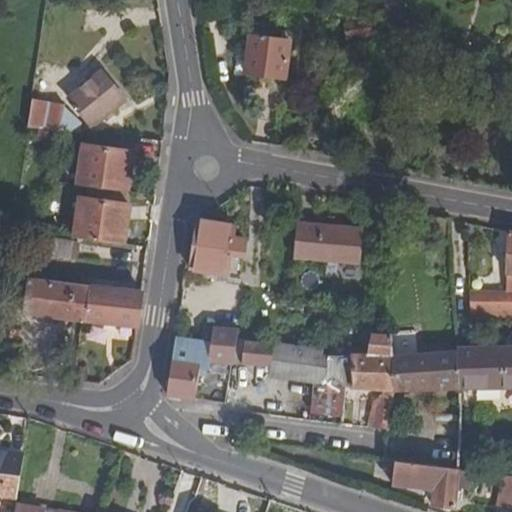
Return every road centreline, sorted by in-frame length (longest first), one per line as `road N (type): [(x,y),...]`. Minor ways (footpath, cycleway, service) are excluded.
road 1 (residential): [(511,211),(231,164)]
road 2 (residential): [(135,404),(177,444),(375,511)]
road 3 (residential): [(191,190),(173,220),(150,370),(135,404)]
road 4 (residential): [(386,0),(439,57),(511,95)]
road 5 (residential): [(178,0),(199,142)]
road 6 (residential): [(135,404),(0,390)]
